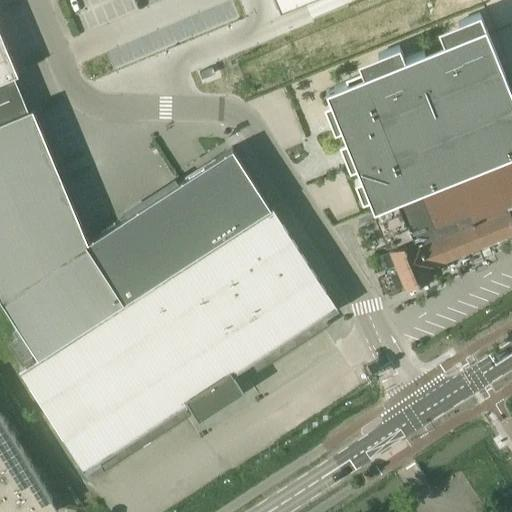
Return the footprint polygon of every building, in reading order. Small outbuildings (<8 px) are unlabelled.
[(276,0),(280,11),(307,0),(276,0)] [(374,210),(511,154),(511,97),(480,13),(458,22),(463,36),(405,59),(399,46),(378,55),(383,68),(326,91),(340,126),(333,129),(334,132),(341,129),(355,164),(348,166),(350,169),(356,167),(361,178),(354,181),(356,184),(362,182),(374,210)] [(322,318),(325,316),(337,308),(271,206),(269,207),(232,148),(87,242),(32,110),(16,116),(2,81),(17,74),(0,32),(0,298),(0,299),(24,336),(9,346),(23,367),(19,369),(86,472),(101,462),(100,459),(188,402),(190,404),(203,395),(202,393),(218,382),(220,384),(233,375),(232,373),(321,316),(322,318)] [(212,67),(199,72),(202,79),(215,74),(212,67)] [(397,269),(404,286),(431,276),(426,264),(511,230),(511,223),(505,206),(511,203),(511,154),(374,210),(373,210),(377,219),(376,219),(386,246),(389,244),(392,251),(390,251),(391,255),(389,257),(393,268),(397,269)] [(50,511),(58,508),(0,413),(0,511),(50,511)]
